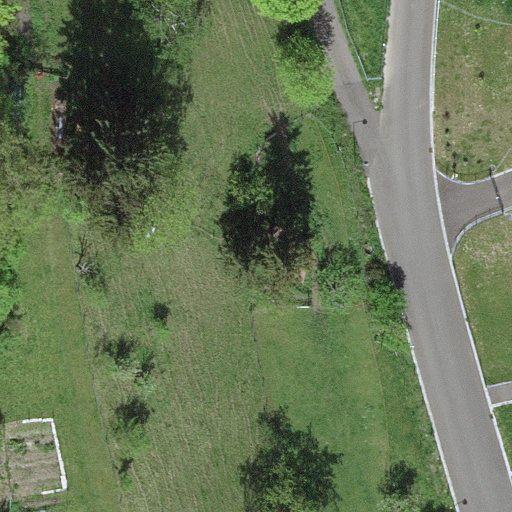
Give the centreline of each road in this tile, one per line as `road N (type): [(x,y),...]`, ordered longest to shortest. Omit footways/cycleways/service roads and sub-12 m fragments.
road 1 (unclassified): [(404,184),(490,511)]
road 2 (unclassified): [(319,0),(404,184)]
road 3 (unclassified): [(404,184),(413,0)]
